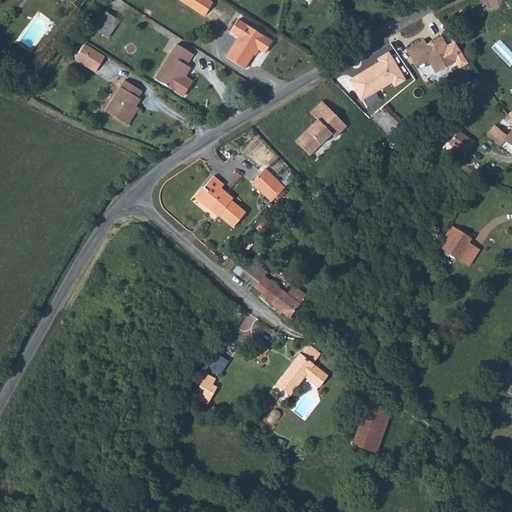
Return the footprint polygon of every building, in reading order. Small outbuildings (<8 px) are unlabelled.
[(67,0),(63,6),(74,15),(86,0),(67,0)] [(209,6),(198,0),(178,0),(176,5),(202,20),(209,6)] [(113,26),(103,21),(93,36),(103,42),(113,26)] [(272,44),(237,23),(231,34),(237,38),(224,61),(244,73),(258,51),(265,56),(272,44)] [(459,69),(469,63),(456,43),(448,45),(443,36),(428,44),(426,41),(408,51),(417,65),(429,58),(437,71),(454,60),(459,69)] [(101,61),(81,50),(73,63),(93,75),(101,61)] [(172,50),(152,85),(181,102),(190,87),(180,81),(176,79),(181,70),(187,59),(172,50)] [(394,87),(407,80),(390,50),(376,58),(380,61),(349,79),(361,101),(391,85),(394,87)] [(181,70),(176,79),(180,81),(185,72),(181,70)] [(138,94),(120,84),(101,114),(121,127),(131,110),(136,103),(133,101),(138,94)] [(284,144),(297,159),(321,139),(324,143),(336,132),(313,106),(301,116),(309,126),(304,130),(302,128),(284,144)] [(131,110),(121,127),(124,129),(134,112),(131,110)] [(500,143),(508,133),(496,124),(488,134),(500,143)] [(468,154),(476,139),(458,130),(450,146),(468,154)] [(511,133),(502,147),(511,155),(511,133)] [(276,194),(258,176),(245,188),(263,207),(276,194)] [(216,192),(205,183),(194,195),(198,199),(191,208),(204,219),(207,217),(225,233),(236,220),(222,207),(224,205),(213,195),(216,192)] [(194,195),(187,203),(191,208),(198,199),(194,195)] [(469,241),(454,232),(441,253),(456,263),(466,246),(469,241)] [(466,246),(456,263),(467,269),(477,253),(466,246)] [(261,271),(248,260),(237,274),(251,286),(256,278),(261,271)] [(261,294),(267,286),(256,278),(251,286),(261,294)] [(289,289),(282,298),(267,286),(261,294),(257,298),(258,298),(285,321),(288,316),(294,309),(302,300),(289,289)] [(243,320),(237,337),(248,341),(254,324),(243,320)] [(224,374),(241,342),(231,336),(214,368),(224,374)] [(267,353),(258,341),(249,348),(257,360),(267,353)] [(304,352),(297,361),(306,368),(313,360),(304,352)] [(296,359),(279,380),(291,390),(298,381),(307,370),(308,370),(306,368),(297,361),(296,359)] [(319,381),(307,370),(298,381),(311,391),(319,381)] [(511,383),(504,378),(494,395),(490,401),(509,413),(511,408),(511,383)] [(291,390),(279,380),(270,390),(283,399),(291,390)] [(206,405),(215,389),(201,381),(192,396),(206,405)] [(283,399),(270,390),(262,401),(274,410),(283,399)] [(364,407),(351,447),(376,455),(389,416),(364,407)]
